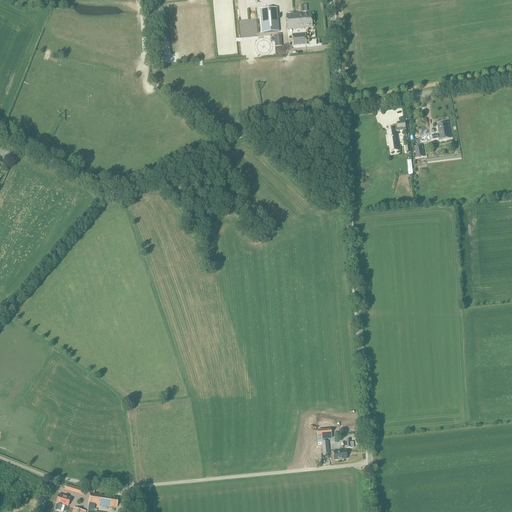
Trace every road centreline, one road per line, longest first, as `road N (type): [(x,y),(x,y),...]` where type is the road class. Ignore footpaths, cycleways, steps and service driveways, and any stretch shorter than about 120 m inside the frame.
road 1 (unclassified): [(373,511),(342,108)]
road 2 (tertiary): [(0,137),(109,191),(137,188),(260,128),(342,108)]
road 3 (track): [(369,464),(127,487),(52,476)]
road 4 (tertiary): [(342,108),(511,78)]
road 5 (track): [(0,319),(109,191)]
